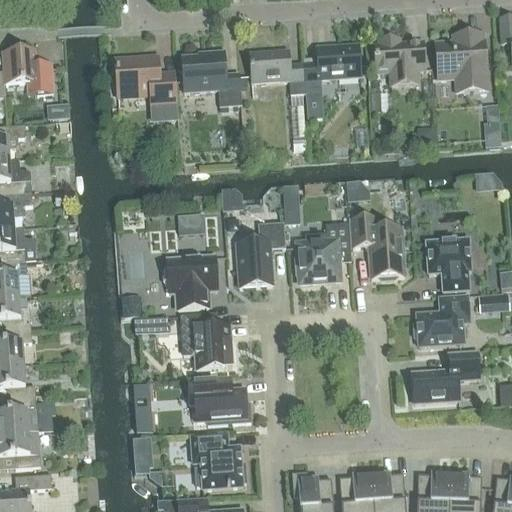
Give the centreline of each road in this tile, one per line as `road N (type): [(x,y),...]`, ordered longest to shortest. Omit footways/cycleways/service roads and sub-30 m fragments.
road 1 (residential): [(380,440),(368,336),(292,335),(277,352),(286,448)]
road 2 (residential): [(419,0),(153,22),(140,18),(135,0)]
road 3 (residential): [(380,440),(511,440)]
